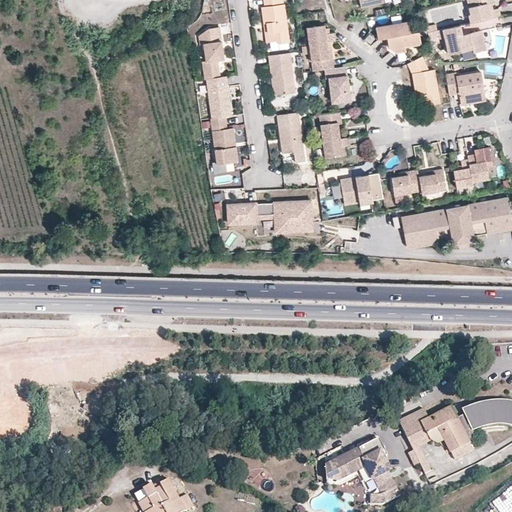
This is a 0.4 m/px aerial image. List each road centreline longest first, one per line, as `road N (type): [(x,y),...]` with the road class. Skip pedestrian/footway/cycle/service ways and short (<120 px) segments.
road 1 (primary): [(511,298),(0,290)]
road 2 (primary): [(0,316),(511,315)]
road 3 (residential): [(379,66),(386,137),(505,118)]
road 4 (residential): [(266,180),(239,0)]
